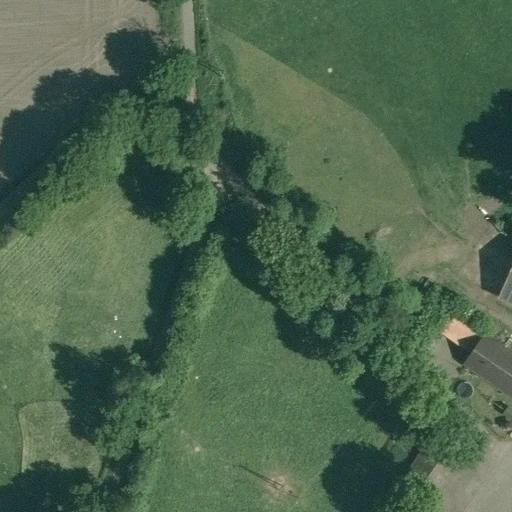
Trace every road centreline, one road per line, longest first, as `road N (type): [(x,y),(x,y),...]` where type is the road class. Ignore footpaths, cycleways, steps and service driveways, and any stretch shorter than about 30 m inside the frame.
road 1 (unclassified): [(99,511),(172,340),(208,211),(211,146)]
road 2 (unclassified): [(211,146),(449,385)]
road 3 (unclassified): [(0,213),(128,108),(174,117),(211,146)]
road 4 (unclassified): [(211,146),(194,0)]
